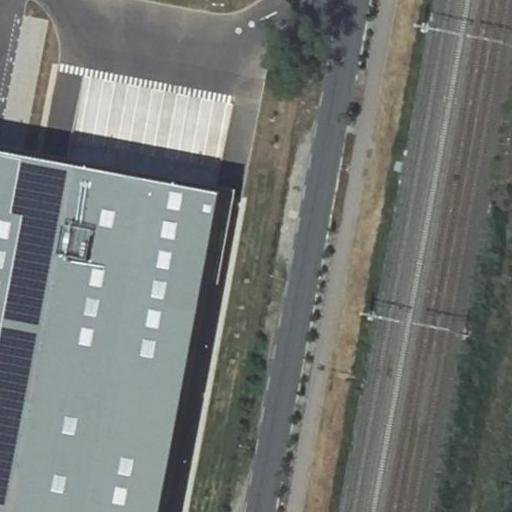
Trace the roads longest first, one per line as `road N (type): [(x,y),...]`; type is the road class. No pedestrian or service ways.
road 1 (unknown): [(11,12),(129,11),(224,24),(245,29),(266,52),(265,176),(195,511)]
road 2 (unclassified): [(265,511),(367,0)]
